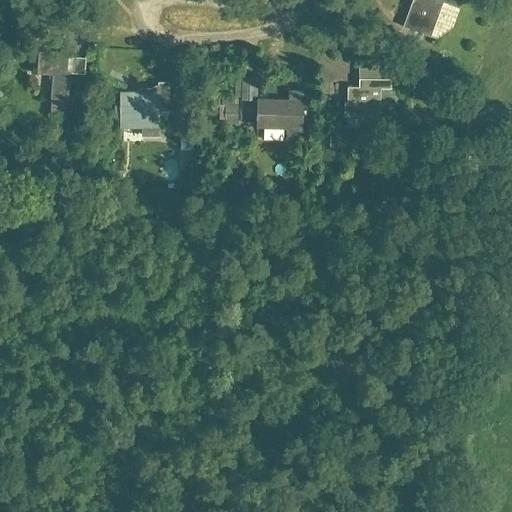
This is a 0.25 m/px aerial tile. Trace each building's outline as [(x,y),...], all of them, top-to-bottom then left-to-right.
[(409,0),(399,29),(446,45),(462,0),(409,0)] [(69,56),(35,55),(35,80),(47,80),(47,113),(70,114),(70,78),(82,79),(82,62),(69,61),(69,56)] [(348,82),(348,116),(402,116),(402,85),(395,85),(395,76),(361,76),(361,82),(348,82)] [(257,78),(239,79),(240,113),(257,112),(257,78)] [(151,94),(114,95),(115,133),(152,132),(151,94)] [(300,101),(258,100),(257,125),(299,127),(300,101)]
